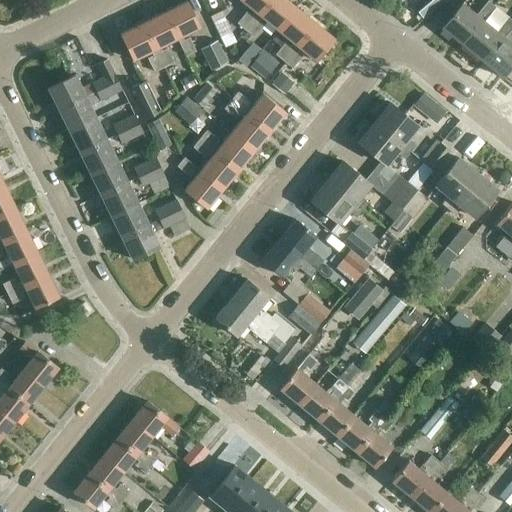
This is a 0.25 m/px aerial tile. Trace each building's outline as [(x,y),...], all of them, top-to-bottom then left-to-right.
[(245,30),(269,0),(240,0),(254,11),(251,15),(246,11),(237,23),(245,30)] [(286,0),(269,0),(245,30),(253,37),(263,25),(258,21),(262,17),(277,30),(296,7),(286,0)] [(443,1),(441,0),(423,0),(414,8),(423,18),(443,1)] [(187,1),(164,12),(186,56),(195,52),(188,38),(183,41),(181,36),(199,27),(187,1)] [(481,20),(483,22),(495,7),(487,1),(476,15),(462,3),(441,28),(461,45),(481,20)] [(296,7),(277,30),(292,43),(289,46),(285,42),(275,54),(283,61),(315,23),(296,7)] [(235,42),(220,11),(208,17),(223,48),(235,42)] [(164,12),(142,23),(163,67),(173,63),(166,49),(161,52),(158,47),(176,39),(185,57),(186,56),(164,12)] [(495,31),(483,22),(481,20),(461,45),(481,61),(501,37),(502,38),(511,26),(511,21),(507,17),(495,31)] [(163,67),(142,23),(119,34),(132,60),(150,51),(152,56),(147,59),(153,72),(163,67)] [(315,23),(283,61),(292,68),(301,56),(297,52),(300,48),(316,62),(334,39),(315,23)] [(511,46),(502,38),(501,37),(481,61),(501,78),(511,63),(511,46)] [(227,61),(216,40),(199,48),(210,70),(227,61)] [(248,66),(265,79),(278,63),(266,53),(272,45),(269,42),(262,50),(261,49),(257,54),(258,54),(248,66)] [(62,56),(72,74),(82,69),(72,50),(62,56)] [(101,77),(80,87),(74,75),(47,88),(58,110),(85,96),(117,81),(107,59),(95,64),(101,77)] [(229,96),(244,78),(225,63),(211,81),(229,96)] [(280,72),(271,84),(283,94),(293,82),(280,72)] [(178,81),(183,91),(196,85),(191,75),(178,81)] [(117,81),(85,96),(58,110),(69,131),(95,118),(89,106),(121,90),(117,81)] [(128,89),(143,120),(160,112),(145,81),(128,89)] [(192,99),(202,108),(202,107),(207,111),(211,106),(207,103),(216,92),(205,83),(192,99)] [(237,92),(230,100),(269,131),(284,112),(262,94),(249,110),(245,106),(249,102),(237,92)] [(426,117),(437,104),(423,93),(413,106),(426,117)] [(173,111),(189,125),(201,110),(185,97),(173,111)] [(269,131),(230,100),(223,109),(235,119),(239,114),(243,117),(230,132),(253,151),(269,131)] [(390,103),(374,123),(410,152),(415,145),(407,138),(417,125),(390,103)] [(116,134),(137,124),(133,115),(112,125),(116,134)] [(95,118),(69,131),(79,153),(106,139),(95,118)] [(170,144),(158,119),(145,125),(158,150),(170,144)] [(410,152),(374,123),(358,143),(385,165),(395,152),(404,159),(410,152)] [(142,133),(137,124),(116,134),(121,144),(142,133)] [(253,151),(230,132),(218,148),(214,145),(218,140),(206,130),(199,139),(237,170),(253,151)] [(116,161),(106,139),(79,153),(90,174),(116,161)] [(237,170),(199,139),(192,147),(204,157),(208,152),(212,155),(199,171),(184,158),(183,158),(222,189),(237,170)] [(433,171),(449,152),(440,144),(424,164),(433,171)] [(138,177),(159,167),(154,157),(133,167),(138,177)] [(222,189),(183,158),(177,166),(189,176),(192,171),(196,174),(183,190),(206,209),(222,189)] [(477,174),(457,158),(435,185),(447,196),(441,204),(447,210),(477,174)] [(127,182),(116,161),(90,174),(100,195),(127,182)] [(342,162),(326,181),(362,210),(368,203),(359,196),(370,184),(342,162)] [(159,167),(138,177),(142,187),(164,177),(159,167)] [(477,174),(447,210),(455,216),(462,207),(474,218),(497,190),(477,174)] [(398,175),(390,185),(409,201),(418,191),(398,175)] [(362,210),(326,181),(310,201),(337,223),(348,211),(356,217),(362,210)] [(137,204),(127,182),(100,195),(111,217),(137,204)] [(0,187),(0,214),(15,207),(4,185),(0,187)] [(409,201),(390,185),(382,194),(402,210),(409,201)] [(418,191),(409,201),(402,210),(402,211),(411,218),(427,198),(418,191)] [(158,220),(180,210),(175,199),(153,210),(157,219),(158,220)] [(503,254),(511,242),(511,202),(511,203),(495,223),(511,236),(508,240),(503,236),(495,247),(503,254)] [(148,224),(137,204),(111,217),(121,238),(148,225),(148,224)] [(15,207),(0,214),(0,242),(26,230),(15,207)] [(148,225),(121,238),(132,260),(159,247),(152,233),(162,228),(162,229),(168,226),(173,237),(189,229),(180,210),(158,220),(157,219),(148,224),(148,225)] [(399,233),(411,218),(402,211),(390,226),(399,233)] [(313,239),(293,222),(279,240),(315,270),(323,260),(306,246),(313,239)] [(354,233),(353,235),(350,233),(349,234),(335,224),(329,232),(342,242),(341,243),(349,249),(362,259),(371,248),(354,233)] [(471,235),(464,229),(462,228),(432,264),(441,272),(471,235)] [(36,252),(26,230),(0,242),(0,254),(2,253),(0,249),(0,247),(4,246),(13,264),(36,252)] [(279,240),(262,260),(282,277),(290,267),(295,271),(298,268),(309,277),(315,270),(279,240)] [(511,242),(503,254),(511,261),(511,259),(511,242)] [(368,264),(362,259),(349,249),(341,259),(360,274),(368,264)] [(36,252),(13,264),(21,281),(17,284),(14,278),(2,284),(7,294),(47,274),(36,252)] [(47,274),(7,294),(12,304),(24,298),(21,292),(25,290),(34,308),(58,297),(47,274)] [(268,297),(246,279),(231,299),(284,342),(294,329),(274,313),(271,317),(263,310),(262,312),(258,309),(268,297)] [(342,307),(357,320),(370,304),(375,308),(389,291),(383,286),(380,290),(367,279),(342,307)] [(483,284),(466,303),(478,313),(495,294),(483,284)] [(307,293),(287,316),(309,335),(329,311),(307,293)] [(394,294),(353,343),(365,352),(405,303),(394,294)] [(231,299),(214,318),(236,336),(249,320),(253,324),(249,329),(265,342),(265,343),(278,353),(272,360),(282,368),(301,345),(290,337),(285,343),(284,342),(231,299)] [(426,318),(413,307),(407,315),(420,326),(426,318)] [(459,311),(448,323),(461,335),(472,323),(459,311)] [(471,339),(487,352),(500,336),(484,323),(471,339)] [(495,347),(509,357),(511,352),(511,329),(510,328),(495,347)] [(22,370),(42,385),(56,367),(37,351),(37,352),(24,342),(18,350),(30,360),(22,370)] [(298,404),(315,384),(301,373),(305,368),(309,371),(316,361),(308,354),(296,368),(279,388),(298,404)] [(246,375),(252,379),(268,360),(264,357),(263,359),(260,356),(254,363),(256,364),(246,375)] [(42,385),(22,370),(11,384),(6,380),(10,376),(0,368),(0,381),(27,403),(42,385)] [(475,443),(511,400),(511,387),(498,375),(461,417),(476,430),(469,438),(475,443)] [(329,395),(315,384),(298,404),(317,420),(346,385),(337,379),(330,388),(333,391),(329,395)] [(27,403),(0,381),(0,388),(4,392),(0,397),(0,411),(12,422),(27,403)] [(354,392),(346,385),(317,420),(336,436),(353,415),(339,404),(343,399),(346,402),(354,392)] [(419,431),(429,439),(457,404),(448,396),(419,431)] [(147,401),(132,420),(152,435),(159,426),(172,436),(179,428),(166,418),(166,417),(147,401)] [(353,415),(336,436),(355,452),(384,417),(375,410),(368,419),(371,422),(367,427),(353,415)] [(0,436),(12,422),(0,411),(0,436)] [(384,417),(355,452),(374,467),(391,447),(377,435),(381,431),(384,433),(392,424),(384,417)] [(152,435),(132,420),(118,438),(151,465),(158,457),(148,449),(145,453),(140,450),(152,435)] [(480,458),(491,467),(511,439),(511,438),(502,430),(480,458)] [(151,465),(118,438),(103,456),(122,472),(134,458),(138,461),(135,465),(144,473),(151,465)] [(181,459),(194,470),(209,452),(197,441),(193,446),(189,442),(183,448),(188,452),(181,459)] [(506,476),(511,467),(511,451),(509,449),(495,467),(506,476)] [(410,497),(439,462),(431,455),(423,465),(426,467),(422,472),(408,460),(391,481),(410,497)] [(103,456),(88,474),(121,501),(128,493),(119,485),(115,489),(111,485),(122,472),(103,456)] [(439,462),(410,497),(428,511),(429,511),(446,492),(432,480),(436,476),(439,478),(447,469),(439,462)] [(234,465),(209,495),(226,509),(251,479),(234,465)] [(121,501),(88,474),(73,492),(93,508),(104,494),(109,497),(105,501),(115,509),(121,501)] [(511,478),(497,496),(508,505),(511,500),(511,478)] [(251,479),(226,509),(229,511),(252,511),(268,493),(251,479)] [(446,492),(429,511),(461,511),(477,494),(469,486),(461,496),(464,499),(460,503),(446,492)] [(192,489),(176,508),(181,511),(191,511),(203,498),(192,489)] [(268,493),(252,511),(280,511),(285,507),(268,493)] [(477,494),(461,511),(470,511),(474,507),(477,510),(485,500),(477,494)] [(161,511),(162,511),(152,502),(144,511),(161,511)]
